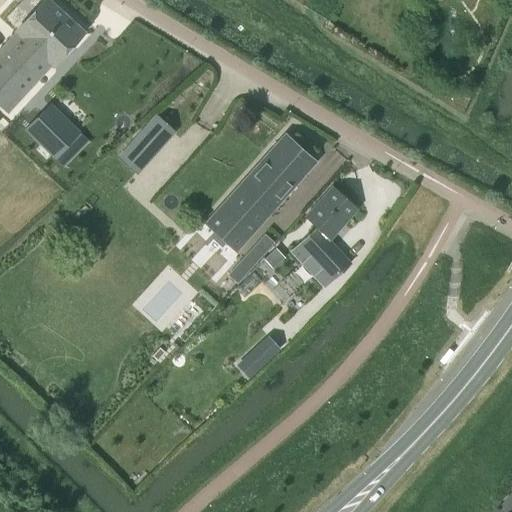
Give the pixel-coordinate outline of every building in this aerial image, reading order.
[(51,65),(52,66),(84,32),(48,0),(43,0),(15,32),(15,33),(0,49),(0,105),(7,112),(51,65)] [(62,166),(87,141),(50,104),(25,129),(62,166)] [(235,251),(315,162),(284,134),(204,223),(235,251)] [(136,137),(118,157),(135,173),(153,153),(136,137)] [(315,228),(292,252),(325,288),(350,265),(329,241),(357,209),(332,186),(304,217),(315,228)] [(263,255),(253,247),(242,259),(252,267),(263,255)] [(276,249),(264,260),(272,269),(284,258),(276,249)] [(252,274),(236,288),(244,297),(260,282),(252,274)] [(277,331),(246,359),(257,371),(289,342),(277,331)] [(511,498),(508,493),(499,503),(504,511),(511,506),(511,498)]
